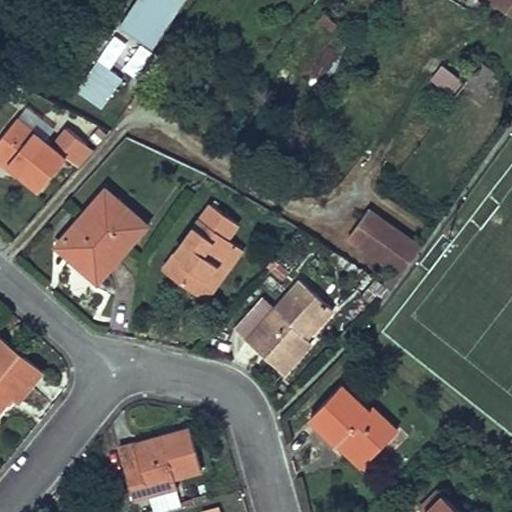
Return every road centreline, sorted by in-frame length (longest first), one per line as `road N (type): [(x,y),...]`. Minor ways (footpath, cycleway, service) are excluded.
road 1 (track): [(1,262),(120,123),(282,203),(322,211),(338,203),(433,45),(477,17)]
road 2 (residential): [(281,511),(262,441),(232,393),(199,374),(154,365),(121,373)]
road 3 (residential): [(121,373),(91,394),(0,508)]
road 4 (residential): [(121,373),(0,261)]
